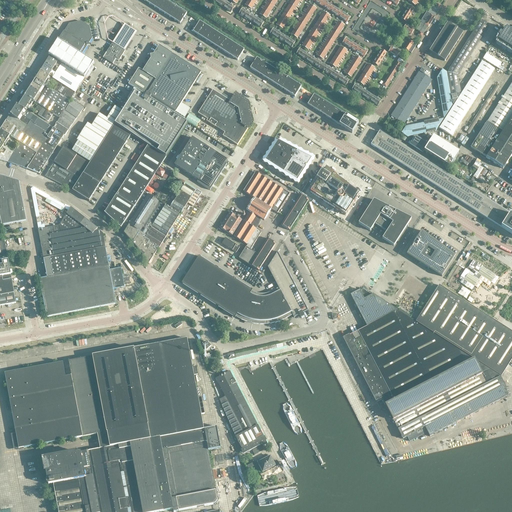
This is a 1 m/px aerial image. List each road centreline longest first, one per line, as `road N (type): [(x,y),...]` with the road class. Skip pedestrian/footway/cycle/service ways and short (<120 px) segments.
road 1 (unclassified): [(163,288),(278,104)]
road 2 (unclassified): [(511,252),(354,152)]
road 3 (unclassified): [(318,326),(224,347),(191,306),(163,288)]
road 4 (unclassified): [(163,288),(89,213),(25,176)]
road 5 (unclassified): [(0,125),(66,20),(106,0)]
road 6 (unclassified): [(278,104),(139,15)]
road 7 (unclassified): [(37,335),(25,176)]
road 8 (unclassified): [(37,335),(118,321),(163,288)]
road 9 (residential): [(379,114),(453,0)]
